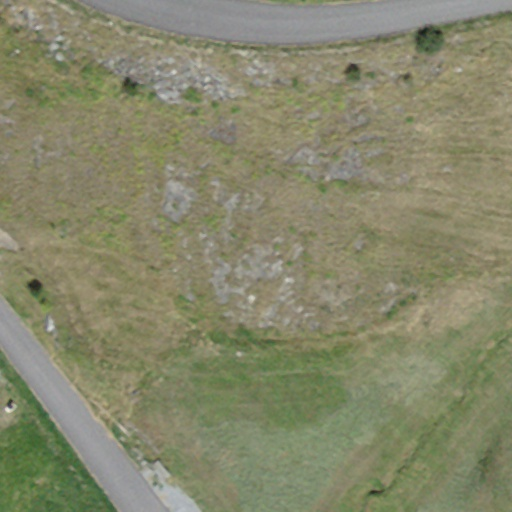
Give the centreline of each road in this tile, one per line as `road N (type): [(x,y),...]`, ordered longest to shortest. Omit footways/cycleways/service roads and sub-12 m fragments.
road 1 (track): [(147,0),(296,25),(488,0)]
road 2 (track): [(145,511),(0,319)]
